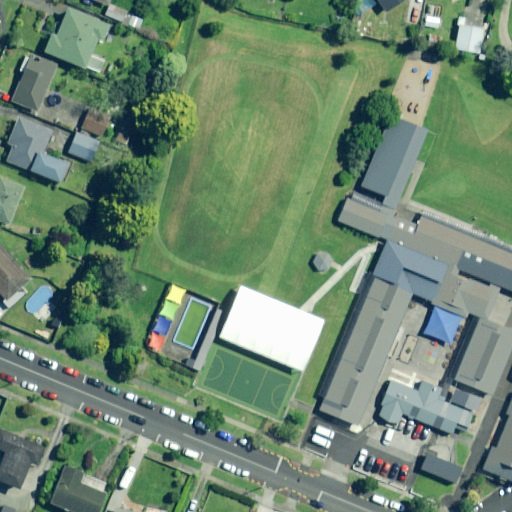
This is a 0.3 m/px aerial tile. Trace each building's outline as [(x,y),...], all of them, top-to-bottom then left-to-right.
[(92,0),(108,6),(104,14),(139,29),(144,19),(109,4),(110,0),(92,0)] [(376,0),(385,13),(403,0),(376,0)] [(108,25),(67,8),(58,31),(53,29),(43,52),(99,75),(105,60),(91,54),(97,39),(101,41),(108,25)] [(483,29),(459,24),(454,49),(478,54),(483,29)] [(441,37),(429,35),(427,49),(439,50),(441,37)] [(55,66),(26,53),(19,71),(23,72),(11,101),(36,112),(55,66)] [(52,129),(18,116),(7,144),(12,146),(6,161),(59,183),(67,164),(42,154),(52,129)] [(99,142),(76,133),(68,153),(90,162),(99,142)] [(22,187),(0,178),(0,222),(6,225),(22,187)] [(378,207),(348,195),(336,223),(385,242),(498,288),(511,293),(511,255),(418,218),(415,227),(391,217),(395,207),(381,201),(378,207)] [(445,267),(385,242),(369,280),(408,295),(430,304),(445,267)] [(29,278),(0,246),(0,295),(4,301),(29,278)] [(333,259),(322,252),(313,265),(325,272),(333,259)] [(498,288),(445,267),(430,304),(465,318),(467,314),(477,318),(485,321),(498,288)] [(355,427),(408,295),(369,280),(316,411),(355,427)] [(323,321),(240,286),(218,337),(301,372),(323,321)] [(211,305),(192,297),(174,341),(193,349),(211,305)] [(511,332),(485,321),(477,318),(452,379),(489,394),(511,338),(511,332)] [(404,389),(382,380),(369,412),(451,446),(465,414),(435,402),(439,391),(409,378),(404,389)] [(511,485),(511,393),(507,392),(475,471),(511,486),(511,485)] [(45,449),(0,430),(0,482),(18,490),(29,463),(37,466),(45,449)] [(453,468),(416,453),(408,472),(445,487),(453,468)] [(83,471),(65,464),(49,504),(69,511),(97,511),(104,494),(77,483),(83,471)]
